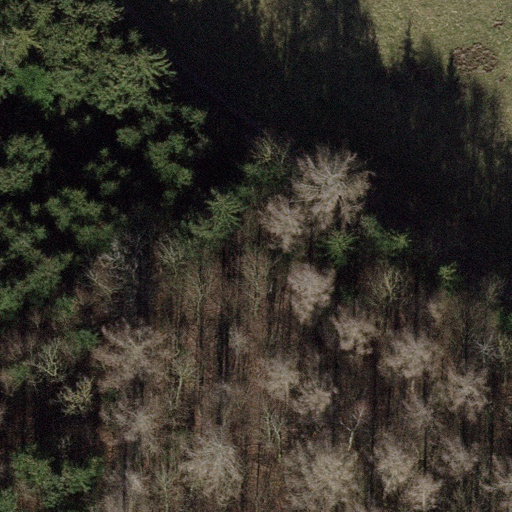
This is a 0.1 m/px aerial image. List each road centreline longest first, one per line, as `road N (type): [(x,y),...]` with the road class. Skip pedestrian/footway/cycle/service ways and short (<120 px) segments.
road 1 (track): [(511,312),(246,125),(146,38),(120,0)]
road 2 (track): [(0,366),(134,252),(246,125)]
